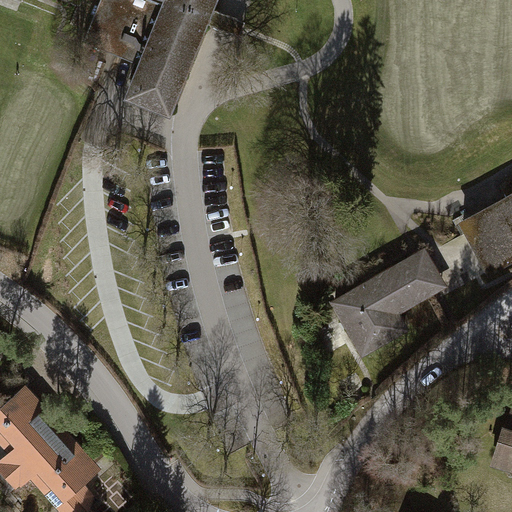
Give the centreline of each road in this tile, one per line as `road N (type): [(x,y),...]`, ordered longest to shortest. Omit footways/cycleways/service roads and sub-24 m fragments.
road 1 (residential): [(0,286),(83,357),(178,502),(197,511)]
road 2 (residential): [(325,509),(362,438),(460,345),(511,350)]
